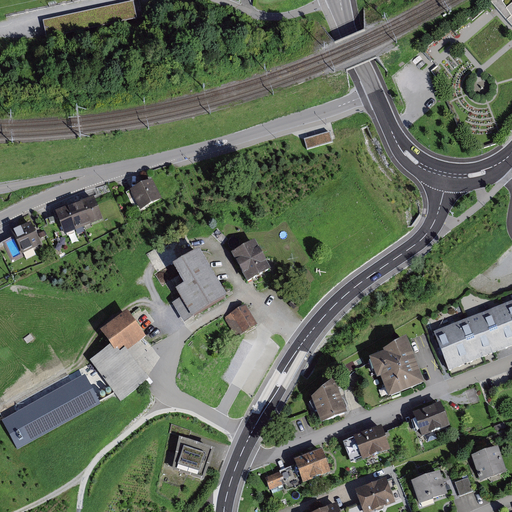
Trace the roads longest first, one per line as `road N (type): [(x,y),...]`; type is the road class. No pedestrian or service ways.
road 1 (tertiary): [(448,176),(431,229),(347,293),(306,337),(242,452)]
road 2 (residential): [(242,452),(261,458),(511,362)]
road 3 (residential): [(112,170),(228,143),(374,91)]
road 4 (residential): [(112,170),(0,219)]
